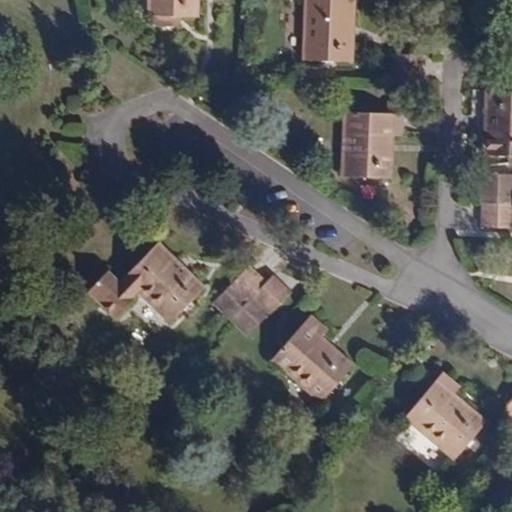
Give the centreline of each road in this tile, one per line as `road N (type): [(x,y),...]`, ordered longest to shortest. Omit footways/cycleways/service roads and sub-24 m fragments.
road 1 (residential): [(442,300),(150,101),(86,150)]
road 2 (residential): [(86,150),(442,300)]
road 3 (residential): [(442,300),(445,72)]
